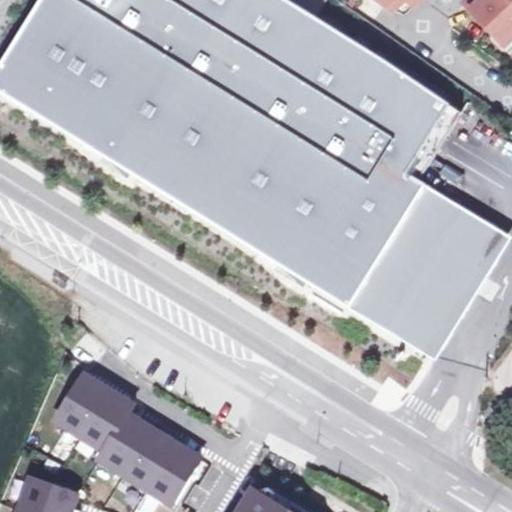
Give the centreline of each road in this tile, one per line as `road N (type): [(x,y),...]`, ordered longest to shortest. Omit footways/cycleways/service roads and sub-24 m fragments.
road 1 (secondary): [(290,380),(0,201)]
road 2 (secondary): [(431,472),(290,380)]
road 3 (residential): [(239,460),(100,375)]
